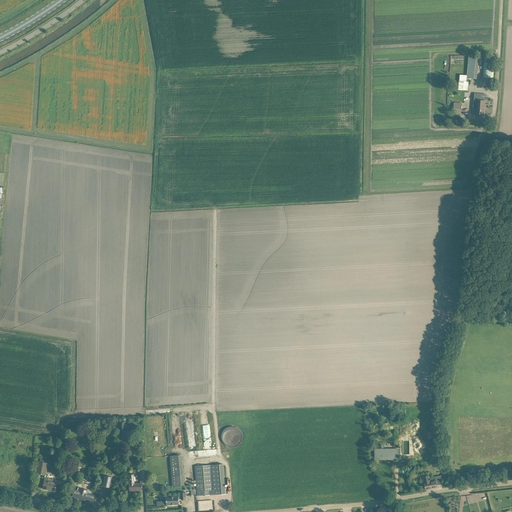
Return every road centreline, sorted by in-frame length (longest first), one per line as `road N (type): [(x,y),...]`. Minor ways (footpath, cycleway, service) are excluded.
road 1 (unclassified): [(262,511),(511,482)]
road 2 (unclassified): [(478,167),(496,99),(501,0)]
